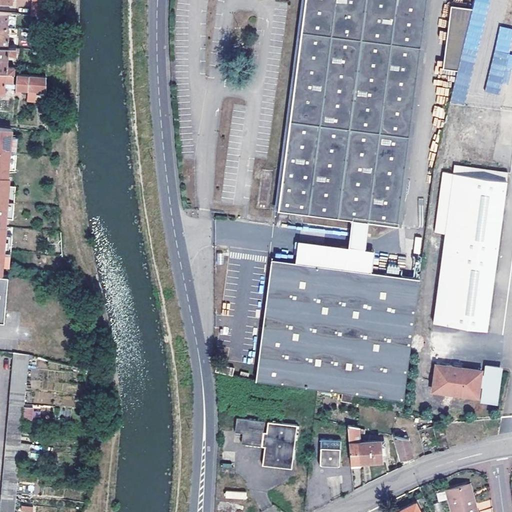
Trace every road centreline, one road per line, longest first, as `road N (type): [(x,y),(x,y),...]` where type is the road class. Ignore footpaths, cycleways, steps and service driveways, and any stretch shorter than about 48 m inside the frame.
road 1 (residential): [(157,0),(168,194),(202,375),(199,511)]
road 2 (track): [(132,0),(135,140),(173,367),(175,511)]
road 3 (residential): [(495,450),(417,471),(360,500)]
